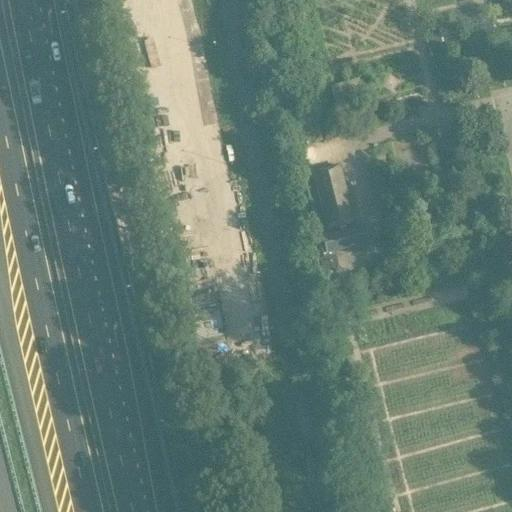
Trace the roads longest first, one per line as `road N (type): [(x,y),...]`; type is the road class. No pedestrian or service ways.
road 1 (motorway): [(125,511),(16,0)]
road 2 (motorway): [(75,511),(0,216)]
